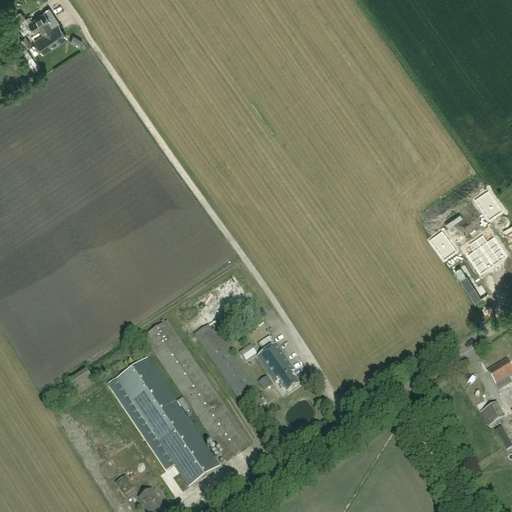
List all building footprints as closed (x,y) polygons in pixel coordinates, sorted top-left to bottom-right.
[(43,54),(66,38),(58,26),(51,30),(47,23),(49,22),(44,14),(28,24),(33,32),(39,28),(43,35),(34,41),(43,54)] [(15,30),(7,18),(0,23),(0,25),(7,35),(15,30)] [(21,40),(27,48),(31,45),(25,37),(21,40)] [(477,240),(472,243),(491,270),(504,261),(491,242),(482,247),(477,240)] [(477,279),(491,270),(472,243),(467,247),(473,254),(464,260),(477,279)] [(243,406),(260,395),(215,328),(221,324),(219,321),(250,300),(235,276),(195,303),(210,325),(195,336),(243,406)] [(481,299),(466,277),(461,281),(475,303),(481,299)] [(228,461),(251,446),(167,322),(144,338),(228,461)] [(287,393),(299,385),(291,374),(294,371),(276,345),(258,357),(276,383),(279,382),(287,393)] [(256,355),(250,346),(240,353),(245,362),(256,355)] [(189,487),(219,467),(146,359),(116,379),(189,487)] [(511,382),(510,379),(511,377),(511,366),(508,360),(488,372),(500,392),(511,384),(511,382)] [(79,395),(95,384),(86,370),(69,381),(79,395)] [(259,382),(265,390),(272,386),(266,378),(259,382)] [(267,407),(280,400),(273,387),(261,393),(267,407)] [(499,429),(493,432),(503,452),(510,448),(499,429)] [(246,457),(256,453),(254,448),(244,452),(246,457)] [(148,511),(157,511),(164,508),(152,490),(139,499),(148,511)]
